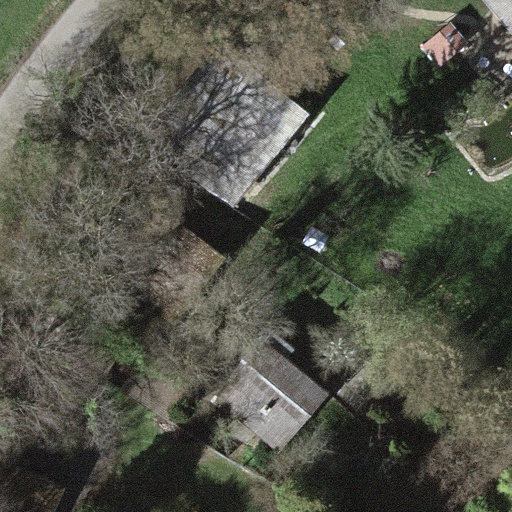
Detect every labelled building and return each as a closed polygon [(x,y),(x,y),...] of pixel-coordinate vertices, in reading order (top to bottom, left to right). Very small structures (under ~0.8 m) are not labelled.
[(511,0),(481,0),(511,36),(511,0)] [(468,43),(449,20),(419,45),(438,68),(468,43)] [(310,112),(229,51),(153,151),(234,213),(310,112)] [(226,258),(164,210),(117,270),(180,319),(226,258)] [(331,394),(262,339),(211,403),(279,458),(331,394)]
